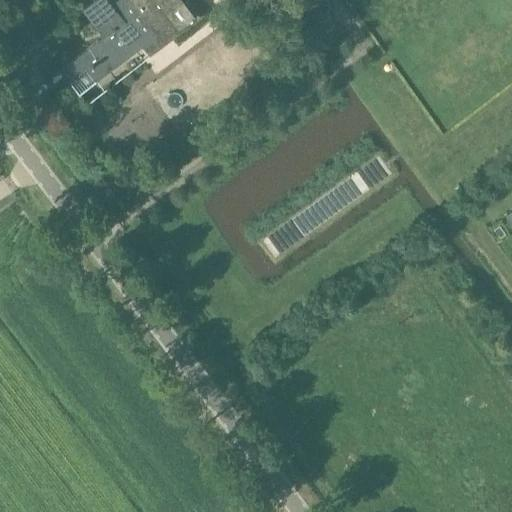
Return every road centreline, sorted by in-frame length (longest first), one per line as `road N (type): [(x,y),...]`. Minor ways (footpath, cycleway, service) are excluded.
road 1 (unclassified): [(295,511),(0,122)]
road 2 (track): [(90,242),(351,57),(355,38),(329,0)]
